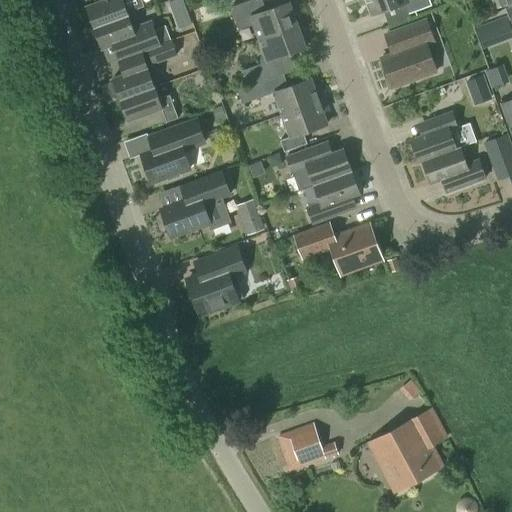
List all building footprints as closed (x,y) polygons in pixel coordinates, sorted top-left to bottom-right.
[(101,0),(85,6),(93,27),(128,15),(138,11),(137,8),(144,6),(141,0),(101,0)] [(175,0),(181,26),(192,23),(187,0),(175,0)] [(217,0),(213,0),(207,2),(211,14),(222,11),(217,0)] [(262,0),(249,0),(231,7),(239,30),(253,24),(258,39),(298,24),(289,2),(266,10),(262,0)] [(359,0),(361,4),(366,2),(371,15),(384,10),(405,3),(409,13),(432,5),(429,0),(359,0)] [(505,0),(491,0),(495,9),(507,4),(505,0)] [(128,15),(93,27),(101,49),(111,45),(116,60),(141,51),(146,48),(170,39),(165,25),(155,28),(152,19),(132,26),(128,15)] [(391,53),(380,57),(391,89),(436,72),(427,46),(436,43),(427,18),(403,27),(410,47),(391,53)] [(258,39),(264,53),(267,62),(269,62),(268,61),(295,51),(306,47),(298,24),(258,39)] [(170,39),(146,48),(152,63),(176,54),(170,39)] [(154,86),(141,51),(116,60),(122,74),(112,78),(114,82),(110,83),(108,86),(112,97),(114,98),(115,99),(119,97),(120,99),(154,86)] [(244,71),(250,86),(269,79),(274,77),(269,62),(267,62),(244,71)] [(484,75),(470,80),(478,100),(491,95),(484,75)] [(250,87),(238,91),(243,103),(273,92),(282,115),(325,99),(321,89),(316,91),(311,79),(289,87),(274,92),(269,79),(250,86),(250,87)] [(154,86),(120,99),(121,101),(128,120),(162,108),(168,122),(178,118),(169,95),(159,99),(154,86)] [(511,98),(499,103),(511,137),(511,98)] [(290,138),(281,141),(285,151),(307,143),(304,133),(328,124),(323,112),(329,110),(325,99),(282,115),(290,138)] [(422,135),(410,140),(418,162),(422,161),(423,161),(424,161),(456,149),(450,131),(459,128),(453,110),(417,123),(422,135)] [(153,150),(141,154),(151,182),(168,176),(169,178),(181,173),(180,172),(190,168),(183,150),(205,142),(196,119),(148,137),(153,150)] [(511,153),(505,135),(487,141),(494,160),(511,153)] [(327,139),(286,155),(294,177),(300,191),(313,185),(314,186),(352,171),(343,148),(332,152),(327,139)] [(424,161),(423,161),(431,183),(441,180),(446,193),(486,179),(479,157),(466,162),(460,148),(456,149),(424,161)] [(163,208),(160,209),(170,237),(209,223),(211,229),(230,222),(221,198),(230,194),(221,171),(181,185),(180,186),(185,200),(163,208)] [(319,201),(306,207),(313,225),(357,207),(353,197),(361,194),(352,171),(314,186),(319,201)] [(253,199),(236,205),(247,235),(265,229),(253,199)] [(329,221),(293,235),(303,261),(330,251),(339,274),(382,258),(369,224),(335,236),(329,221)] [(214,270),(186,281),(198,314),(237,300),(231,282),(237,280),(235,276),(245,272),(236,247),(209,257),(214,270)] [(421,414),(369,442),(395,491),(443,466),(432,444),(436,441),(444,436),(430,409),(421,414)] [(314,422),(277,435),(290,471),(325,458),(325,459),(339,454),(334,442),(322,446),(314,422)]
